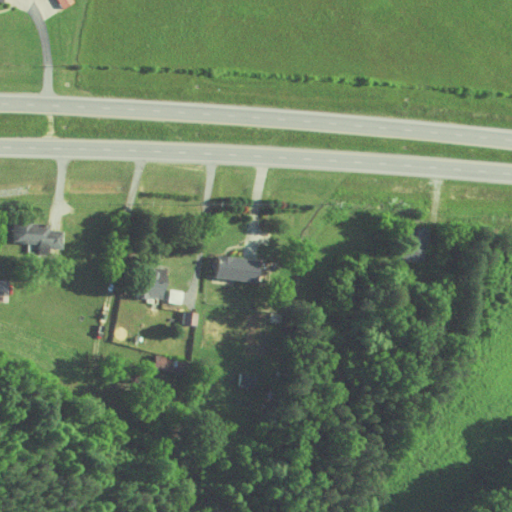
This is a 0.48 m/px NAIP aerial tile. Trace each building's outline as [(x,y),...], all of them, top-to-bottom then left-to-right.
[(51,0),(57,9),(69,2),(68,0),(51,0)] [(55,248),(56,230),(43,230),(44,224),(25,223),(26,218),(6,217),(5,242),(29,243),(28,253),(41,254),(42,247),(55,248)] [(419,227),(396,226),(395,260),(418,261),(419,227)] [(248,279),(249,257),(205,255),(205,278),(248,279)] [(130,296),(154,299),(159,268),(149,267),(148,269),(134,267),(130,296)] [(176,304),(177,290),(163,289),(162,303),(176,304)] [(175,323),(190,325),(191,312),(177,310),(175,323)] [(146,368),(176,374),(179,360),(148,355),(146,368)] [(249,375),(232,371),(229,385),(247,388),(249,375)]
